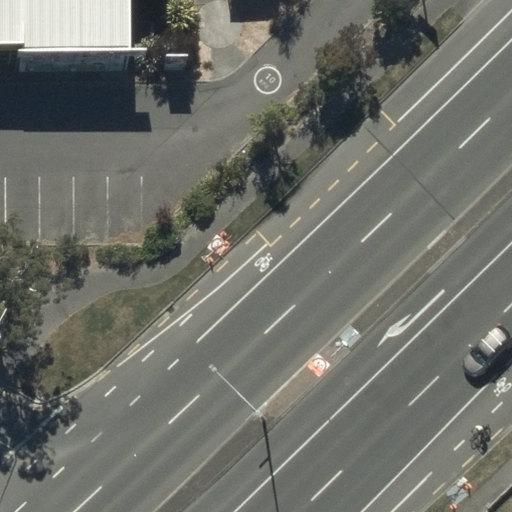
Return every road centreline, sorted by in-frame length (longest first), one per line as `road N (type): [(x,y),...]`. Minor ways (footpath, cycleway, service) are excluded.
road 1 (primary): [(70,504),(511,93)]
road 2 (primary): [(503,314),(291,511)]
